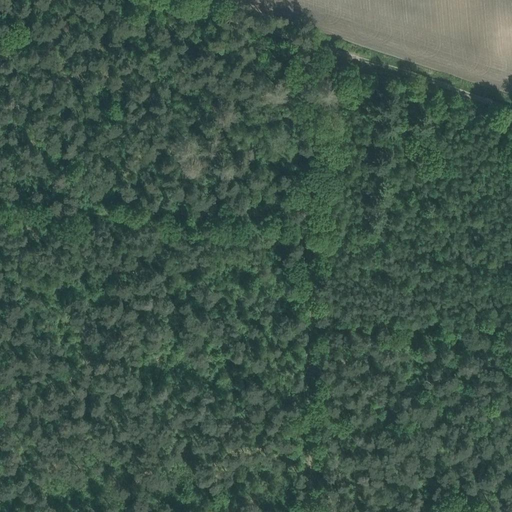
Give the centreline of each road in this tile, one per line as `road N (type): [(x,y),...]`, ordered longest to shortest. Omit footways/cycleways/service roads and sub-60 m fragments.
road 1 (track): [(303,202),(308,511)]
road 2 (track): [(303,202),(0,208)]
road 3 (track): [(511,107),(301,33)]
road 4 (track): [(301,33),(303,202)]
